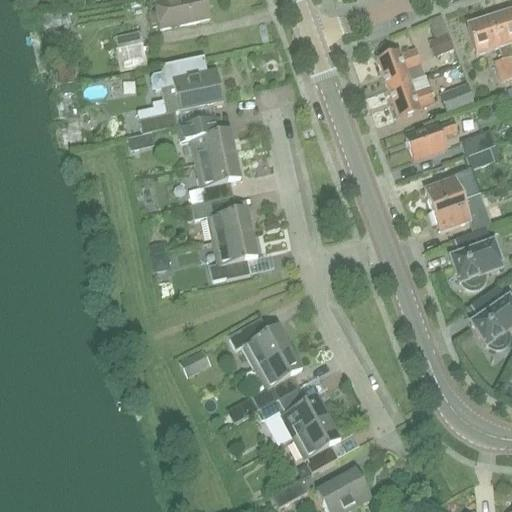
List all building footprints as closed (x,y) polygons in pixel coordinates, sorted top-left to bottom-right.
[(151,30),(159,28),(160,32),(209,21),(204,0),(182,0),(155,6),(156,14),(148,16),(151,30)] [(511,46),(511,15),(490,22),(499,50),(498,50),(502,62),(509,82),(511,80),(511,62),(511,59),(511,58),(511,56),(509,47),(511,46)] [(68,17),(59,19),(61,27),(71,25),(68,17)] [(499,50),(490,22),(467,29),(476,58),(498,50),(499,50)] [(117,50),(141,46),(139,34),(115,38),(117,50)] [(451,52),(447,37),(428,43),(433,58),(451,52)] [(398,54),(376,62),(387,92),(410,84),(406,73),(419,68),(414,52),(399,58),(398,54)] [(137,114),(142,138),(177,130),(178,130),(175,116),(223,106),(216,73),(205,75),(202,60),(159,69),(161,76),(152,78),(150,82),(152,91),(156,94),(160,93),(162,103),(151,105),(153,111),(137,114)] [(509,82),(502,62),(494,65),(500,84),(509,82)] [(414,95),(410,84),(387,92),(399,123),(420,115),(419,110),(434,105),(428,90),(414,95)] [(72,87),(59,89),(60,97),(73,95),(72,87)] [(466,87),(439,97),(446,117),(473,106),(466,87)] [(189,142),(195,167),(235,158),(229,133),(219,136),(215,122),(178,130),(177,130),(180,144),(189,142)] [(405,141),(413,164),(445,152),(441,140),(456,134),(452,124),(437,130),(437,129),(405,141)] [(465,161),(488,152),(488,151),(494,149),(488,134),(459,145),(465,160),(464,160),(465,161)] [(135,140),(127,142),(130,153),(137,151),(135,140)] [(494,149),(488,151),(488,152),(493,165),(499,163),(494,149)] [(493,165),(488,152),(465,161),(470,174),(493,165)] [(203,206),(233,200),(230,186),(240,183),(235,158),(195,167),(200,192),(188,195),(191,209),(203,206)] [(432,213),(462,203),(458,192),(474,186),(472,178),(468,179),(466,173),(451,178),(452,181),(424,192),(432,213)] [(236,201),(252,197),(250,187),(233,191),(236,201)] [(246,212),(236,214),(233,200),(203,206),(191,209),(194,223),(206,220),(212,245),(252,237),(246,212)] [(462,203),(432,213),(440,236),(488,218),(483,207),(466,213),(462,203)] [(481,283),(481,278),(502,271),(493,246),(491,247),(485,232),(454,244),(459,258),(449,262),(459,286),(463,285),(466,288),(470,291),(475,290),(479,287),(481,283)] [(252,237),(212,245),(217,269),(209,270),(212,285),(226,282),(226,283),(250,278),(246,264),(257,262),(252,237)] [(161,246),(148,249),(150,258),(163,255),(161,246)] [(166,255),(151,259),(154,275),(163,273),(168,265),(166,255)] [(506,340),(505,336),(511,330),(511,306),(508,302),(507,303),(498,290),(470,309),(479,322),(470,327),(485,349),(490,346),(493,349),(498,351),(502,349),(506,345),(506,340)] [(253,372),(289,352),(277,329),(267,335),(260,322),(239,333),(240,335),(228,341),(235,354),(241,351),(253,372)] [(289,352),(253,372),(264,393),(251,400),(259,414),(299,392),(292,379),(301,374),(289,352)] [(186,381),(210,368),(201,353),(178,366),(186,381)] [(259,414),(256,415),(261,424),(278,415),(280,418),(279,419),(291,442),(328,422),(315,399),(306,405),(299,392),(259,414)] [(340,444),(328,422),(291,442),(303,464),(306,462),(308,466),(306,467),(311,477),(338,462),(331,449),(340,444)] [(300,471),(298,476),(301,481),(310,477),(305,468),(300,471)] [(356,472),(316,494),(325,511),(353,511),(372,502),(356,472)] [(278,511),(307,495),(300,482),(271,498),(278,511)]
